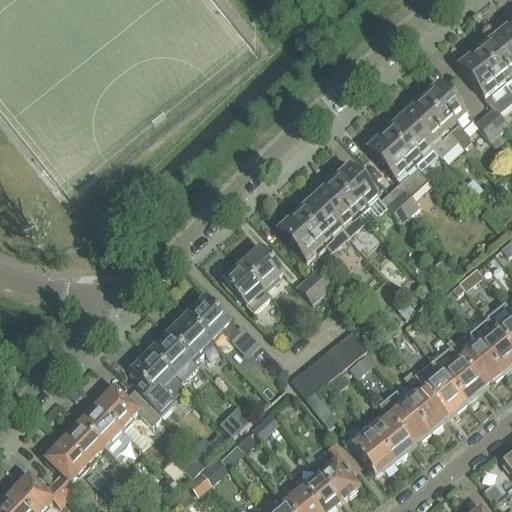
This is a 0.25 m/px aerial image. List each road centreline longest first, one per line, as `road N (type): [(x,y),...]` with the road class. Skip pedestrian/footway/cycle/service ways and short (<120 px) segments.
road 1 (residential): [(98,296),(153,273),(451,0)]
road 2 (residential): [(0,429),(82,344),(98,296)]
road 3 (residential): [(405,511),(511,424)]
